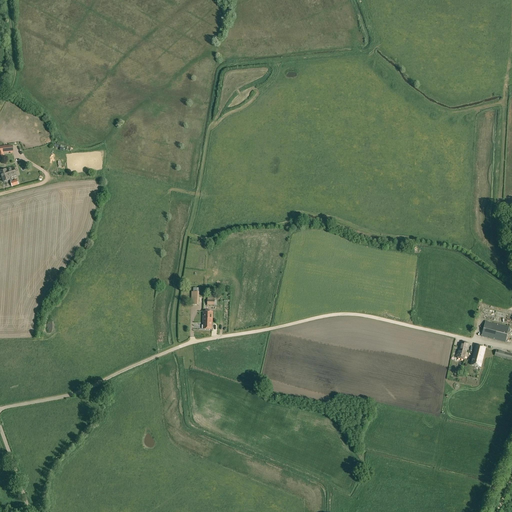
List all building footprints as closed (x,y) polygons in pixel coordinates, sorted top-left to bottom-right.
[(0,173),(3,182),(9,180),(9,178),(17,176),(13,167),(8,169),(0,171),(0,173)] [(203,311),(203,323),(204,323),(203,330),(212,330),(212,323),(213,312),(203,311)] [(482,337),(505,343),(509,328),(486,322),(482,337)] [(457,358),(464,360),(468,344),(461,342),(457,358)] [(481,367),(486,348),(475,346),(471,365),(481,367)] [(511,360),(511,354),(496,350),(495,356),(511,360)]
